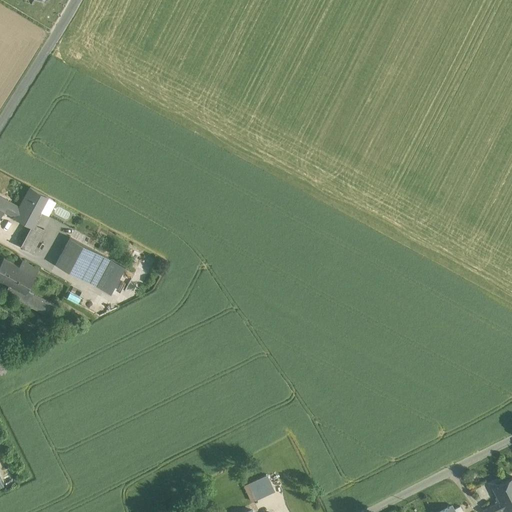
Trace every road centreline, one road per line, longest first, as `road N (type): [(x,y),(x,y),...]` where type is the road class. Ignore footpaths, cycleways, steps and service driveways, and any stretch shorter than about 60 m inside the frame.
road 1 (unclassified): [(376,511),(511,443)]
road 2 (unclassified): [(0,126),(78,0)]
